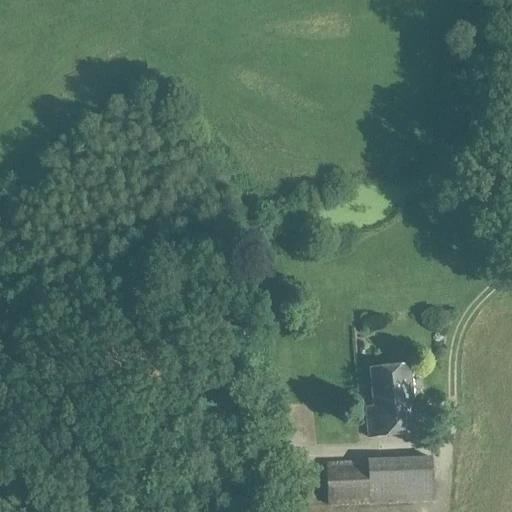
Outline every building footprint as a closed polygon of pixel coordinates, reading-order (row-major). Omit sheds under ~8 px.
[(360,277),(334,277),(334,269),(305,268),(305,291),(359,293),(360,277)] [(297,364),(276,365),(279,415),(299,414),(297,364)] [(369,438),(424,434),(423,418),(415,419),(411,367),(371,370),(374,409),(366,409),(369,438)] [(352,386),(326,386),(327,404),(352,403),(352,386)] [(368,505),(366,462),(327,463),(328,507),(368,505)]
